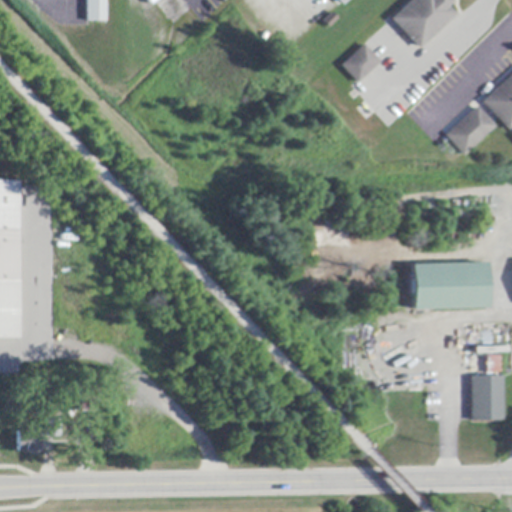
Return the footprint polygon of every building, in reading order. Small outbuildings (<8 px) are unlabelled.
[(87,22),(86,0),(105,0),(106,22),(87,22)] [(449,0),(452,3),(447,7),(455,16),(454,17),(419,50),(416,47),(403,34),(391,20),(412,0),(449,0)] [(337,19),(329,28),(323,22),(331,13),(337,19)] [(365,46),(380,63),(358,84),(357,83),(341,66),(364,45),(365,46)] [(511,131),(510,129),(508,132),(499,122),(481,103),(497,88),(511,74),(511,131)] [(494,127),(495,128),(464,157),(446,137),(445,136),(476,107),(494,127)] [(0,182),(19,182),(18,340),(0,340),(0,182)] [(410,266),(485,264),(486,309),(412,311),(410,266)] [(470,422),(470,379),(470,378),(500,377),(501,422),(470,422)] [(97,384),(97,413),(79,413),(79,384),(97,384)] [(61,420),(61,437),(46,437),(46,420),(61,420)] [(17,433),(39,432),(39,452),(18,452),(17,433)]
